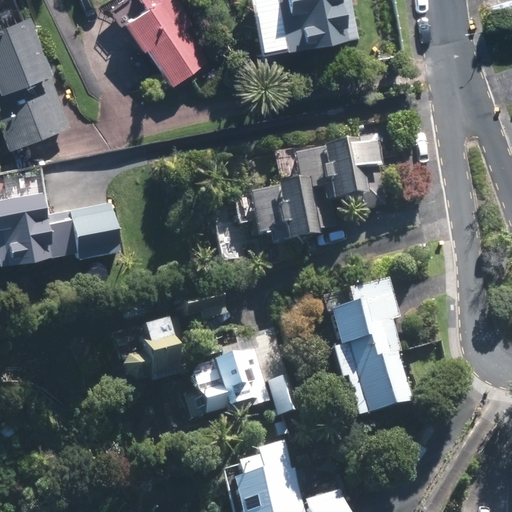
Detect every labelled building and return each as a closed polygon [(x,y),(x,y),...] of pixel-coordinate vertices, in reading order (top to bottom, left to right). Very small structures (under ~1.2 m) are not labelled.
[(212,61),(190,28),(195,25),(178,0),(124,0),(114,7),(146,57),(150,54),(172,87),(212,61)] [(352,0),(278,0),(289,51),(359,37),(352,0)] [(0,31),(0,91),(1,95),(55,74),(33,18),(0,31)] [(56,89),(0,110),(0,127),(9,150),(71,127),(56,89)] [(302,188),(253,198),(260,236),(273,234),(276,248),(291,245),(291,248),(322,242),(321,233),(341,229),(336,205),(363,200),(366,212),(392,207),(378,138),(354,142),(355,147),(296,158),(302,188)] [(44,192),(0,200),(0,257),(2,267),(125,244),(118,208),(50,222),(44,192)] [(355,312),(332,319),(342,351),(334,353),(345,387),(349,385),(361,425),(426,405),(388,283),(350,295),(355,312)] [(214,292),(175,305),(180,319),(192,315),(195,323),(221,314),(214,292)] [(174,374),(158,328),(134,335),(138,344),(130,347),(133,358),(118,363),(111,375),(113,383),(118,389),(126,390),(174,374)] [(272,403),(256,352),(195,371),(207,409),(234,401),(238,413),(272,403)] [(303,511),(295,473),(290,473),(284,448),(258,454),(261,464),(239,470),(244,486),(235,488),(241,511),(303,511)] [(344,511),(341,497),(306,505),(307,511),(344,511)]
